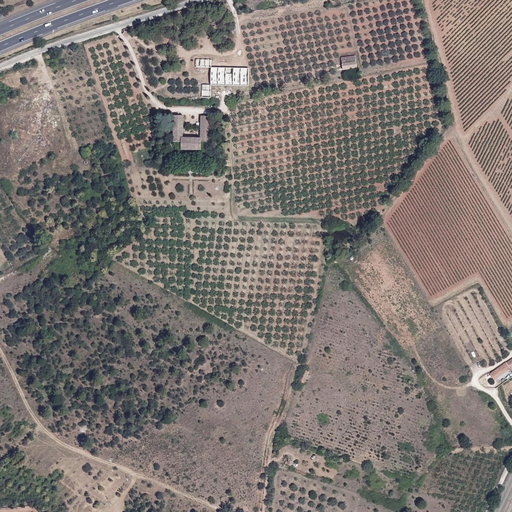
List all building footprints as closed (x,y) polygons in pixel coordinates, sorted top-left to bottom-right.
[(342,58),(343,70),(358,68),(356,56),(342,58)] [(248,86),(249,68),(211,67),(211,85),(248,86)] [(210,85),(202,85),(202,97),(210,97),(210,85)] [(175,115),(175,116),(174,142),(182,142),(182,150),(202,150),(202,142),(210,143),(210,116),(202,116),(201,139),(183,138),(184,115),(175,115)] [(91,155),(89,148),(83,149),(84,156),(91,155)] [(511,358),(491,374),(494,380),(511,367),(511,358)] [(308,371),(303,369),(300,382),(304,383),(308,371)]
